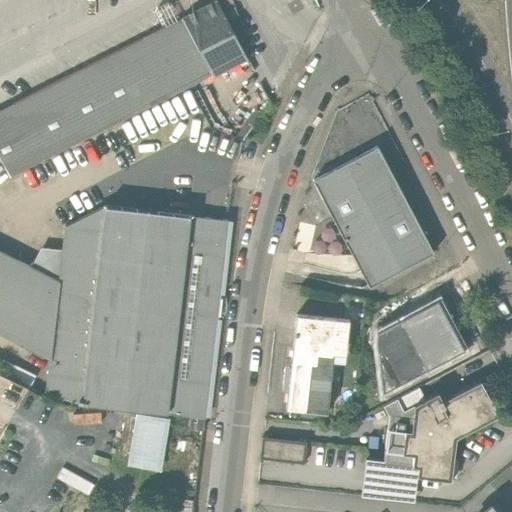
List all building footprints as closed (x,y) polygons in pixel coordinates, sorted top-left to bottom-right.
[(243,54),(216,1),(179,20),(175,12),(172,6),(167,4),(157,9),(155,13),(163,29),(0,110),(0,158),(10,177),(190,87),(241,60),(243,58),(243,56),(243,54)] [(377,147),(313,180),(370,287),(433,253),(377,147)] [(65,226),(62,252),(49,360),(45,395),(83,405),(184,416),(203,418),(227,220),(105,206),(65,226)] [(31,268),(0,251),(0,335),(49,360),(62,252),(42,249),(31,268)] [(464,351),(437,300),(377,332),(376,341),(382,394),(464,351)] [(349,320),(296,315),(286,409),(325,414),(333,345),(346,346),(349,320)] [(489,333),(484,336),(489,346),(495,344),(489,333)] [(34,376),(0,358),(0,372),(29,387),(34,376)] [(383,407),(389,418),(383,463),(383,464),(417,468),(417,478),(451,483),(456,437),(499,416),(481,381),(443,401),(438,392),(424,400),(419,388),(383,407)] [(170,419),(135,413),(126,466),(161,472),(170,419)] [(184,416),(183,426),(189,427),(189,430),(202,431),(203,418),(184,416)] [(306,445),(264,441),(262,460),(304,464),(306,445)] [(365,461),(361,498),(414,503),(417,478),(417,468),(383,464),(383,463),(365,461)] [(93,485),(61,467),(55,478),(87,496),(93,485)] [(190,511),(192,502),(169,500),(168,511),(176,511),(190,511)]
